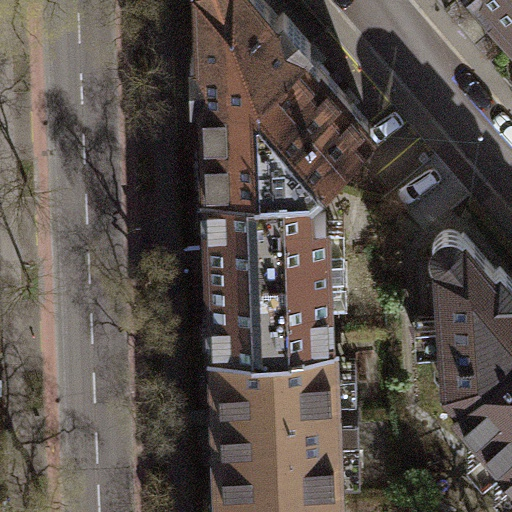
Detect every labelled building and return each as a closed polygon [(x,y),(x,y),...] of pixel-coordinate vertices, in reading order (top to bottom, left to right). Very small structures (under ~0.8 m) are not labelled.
[(203,87),(207,173),(311,170),(366,123),(302,45),(312,37),(282,6),(275,13),(263,0),(201,0),(202,46),(191,46),(191,87),(203,87)] [(511,0),(490,0),(511,24),(511,0)] [(207,173),(212,334),(330,330),(328,261),(344,261),(343,240),(326,240),(325,207),(312,207),(311,170),(207,173)] [(461,392),(511,348),(511,275),(499,260),(494,264),(462,230),(452,225),(442,228),(435,233),(435,240),(445,374),(461,392)] [(212,334),(220,503),(342,498),(335,330),(330,330),(212,334)] [(511,348),(461,392),(455,397),(511,462),(511,348)] [(220,503),(220,511),(342,511),(342,498),(220,503)]
